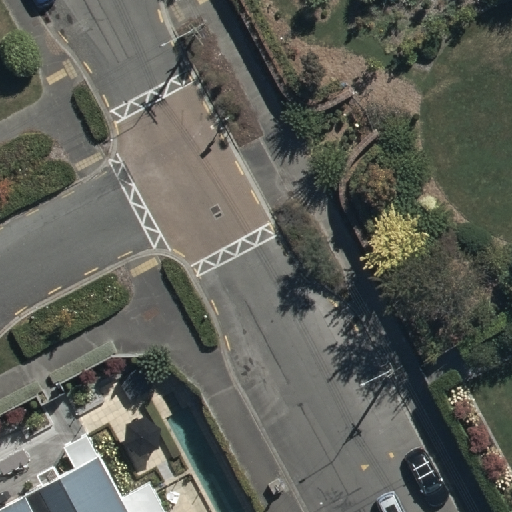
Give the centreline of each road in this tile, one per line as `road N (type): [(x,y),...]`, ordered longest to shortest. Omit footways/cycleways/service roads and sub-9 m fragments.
road 1 (residential): [(384,511),(203,172)]
road 2 (residential): [(0,276),(203,172)]
road 3 (residential): [(203,172),(110,0)]
